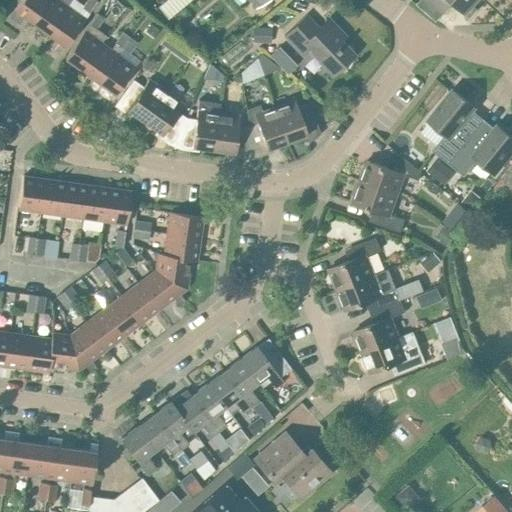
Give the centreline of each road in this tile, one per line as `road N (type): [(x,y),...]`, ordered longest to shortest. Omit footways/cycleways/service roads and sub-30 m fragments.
road 1 (residential): [(0,397),(98,412),(260,289),(265,267)]
road 2 (residential): [(0,71),(57,147),(76,155),(276,182)]
road 3 (residential): [(276,182),(323,163),(425,35)]
road 4 (residential): [(265,267),(297,276),(346,395)]
